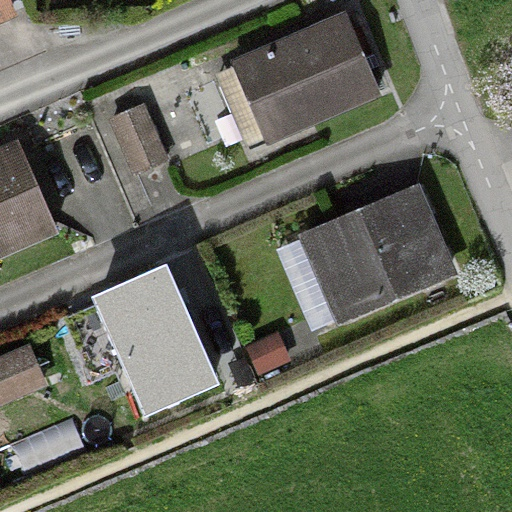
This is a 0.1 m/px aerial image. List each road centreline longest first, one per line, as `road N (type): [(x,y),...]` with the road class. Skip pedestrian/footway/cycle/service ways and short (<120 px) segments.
road 1 (residential): [(459,107),(0,304)]
road 2 (residential): [(459,107),(511,246)]
